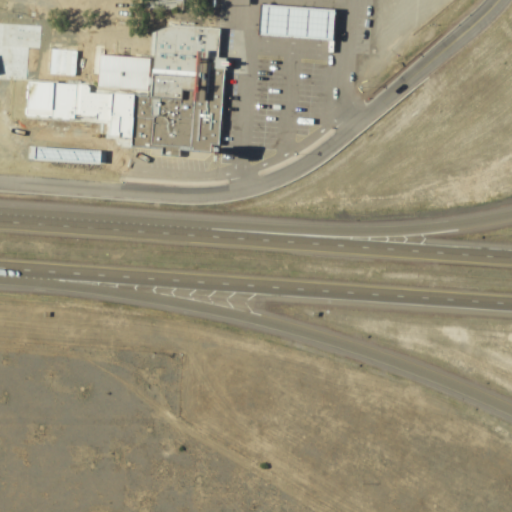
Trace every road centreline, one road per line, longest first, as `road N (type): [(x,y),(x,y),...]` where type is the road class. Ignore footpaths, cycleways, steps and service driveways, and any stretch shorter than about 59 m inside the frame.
road 1 (residential): [(0,179),(219,197),(312,178),(414,106),(511,11)]
road 2 (motorway): [(6,271),(48,286),(268,325),(446,384),(511,415)]
road 3 (motorway): [(511,260),(0,224)]
road 4 (motorway): [(0,270),(511,305)]
road 5 (motorway): [(511,211),(444,224),(154,236)]
road 6 (residential): [(0,11),(20,34),(135,45)]
